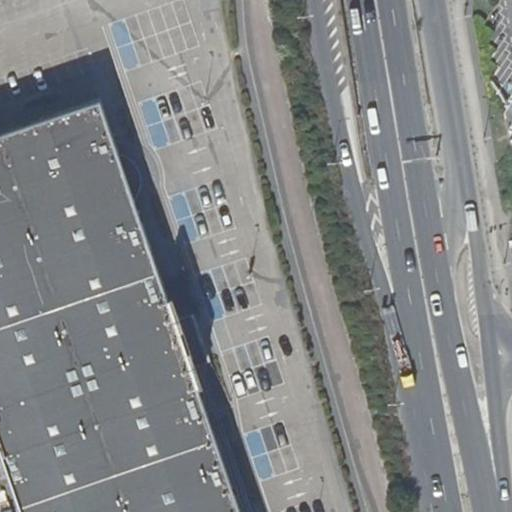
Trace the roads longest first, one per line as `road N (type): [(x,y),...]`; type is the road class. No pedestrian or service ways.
road 1 (trunk): [(488,497),(457,381),(419,162),(393,127)]
road 2 (trunk): [(488,358),(433,0)]
road 3 (trunk): [(317,0),(336,122),(385,289),(414,324)]
road 4 (trunk): [(393,127),(388,176),(414,324)]
road 5 (trunk): [(414,324),(445,511)]
road 6 (trunk): [(488,497),(496,418),(488,358)]
road 7 (trunk): [(376,0),(393,127)]
